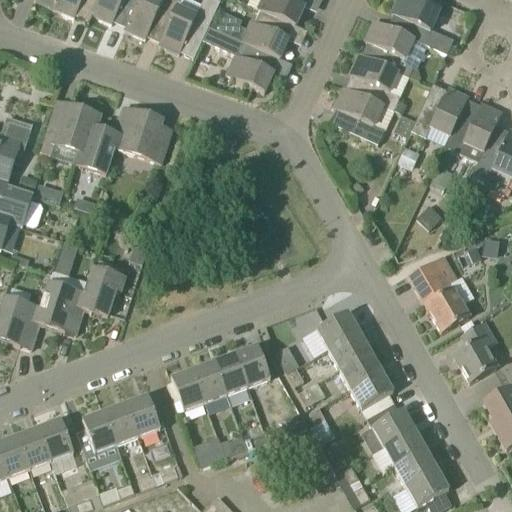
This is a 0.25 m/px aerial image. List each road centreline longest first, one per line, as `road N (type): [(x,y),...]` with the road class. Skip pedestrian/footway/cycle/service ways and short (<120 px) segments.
road 1 (residential): [(0,405),(361,275)]
road 2 (residential): [(284,139),(236,114),(0,37)]
road 3 (residential): [(487,475),(361,275)]
road 4 (residential): [(361,275),(284,139)]
road 5 (residential): [(348,0),(284,139)]
